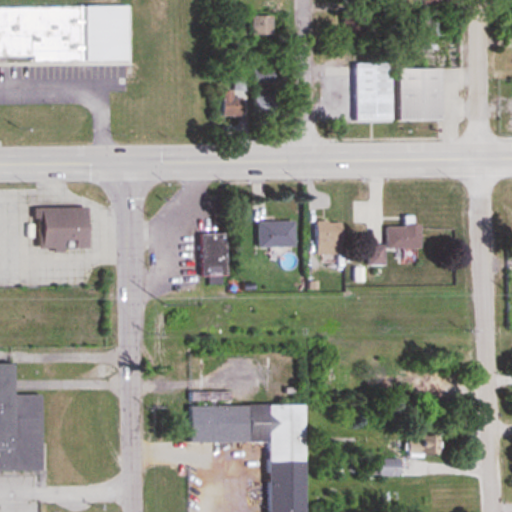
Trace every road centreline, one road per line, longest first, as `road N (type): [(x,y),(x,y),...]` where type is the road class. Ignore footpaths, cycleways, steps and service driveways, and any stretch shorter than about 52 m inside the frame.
road 1 (residential): [(491,511),(481,0)]
road 2 (tertiary): [(511,157),(128,161)]
road 3 (tertiary): [(136,511),(128,161)]
road 4 (residential): [(308,159),(307,0)]
road 5 (tertiary): [(128,161),(0,163)]
